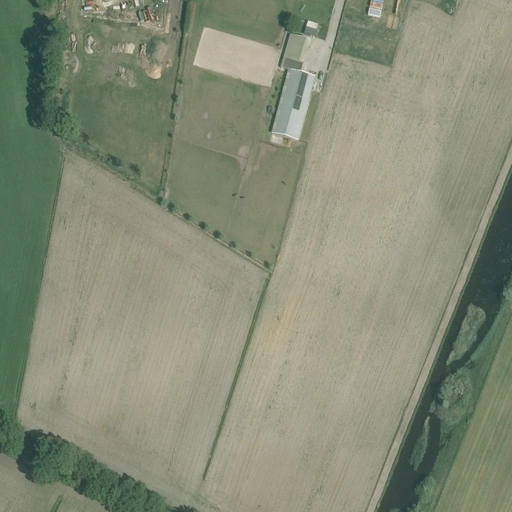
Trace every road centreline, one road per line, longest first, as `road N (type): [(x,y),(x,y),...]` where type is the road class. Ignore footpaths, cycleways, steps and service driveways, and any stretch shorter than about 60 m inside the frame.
road 1 (track): [(369,511),(511,146)]
road 2 (track): [(0,433),(155,511)]
